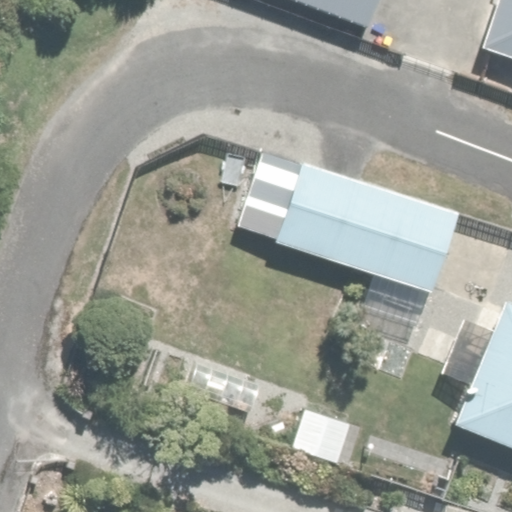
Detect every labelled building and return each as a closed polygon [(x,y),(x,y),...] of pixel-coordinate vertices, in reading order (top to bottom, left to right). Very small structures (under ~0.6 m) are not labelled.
[(294,0),(362,28),(373,0),(294,0)] [(511,0),(497,0),(481,59),(511,67),(511,0)] [(437,207),(279,159),(256,232),(414,281),(437,207)] [(511,284),(491,277),(445,405),(511,429),(511,284)] [(279,428),(277,444),(342,453),(349,409),(290,400),(286,429),(279,428)]
